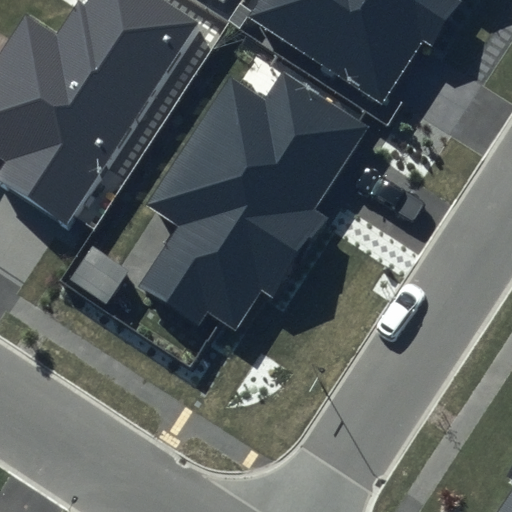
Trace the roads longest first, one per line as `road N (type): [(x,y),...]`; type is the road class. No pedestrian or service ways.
road 1 (residential): [(304,511),(511,199)]
road 2 (residential): [(171,511),(0,400)]
